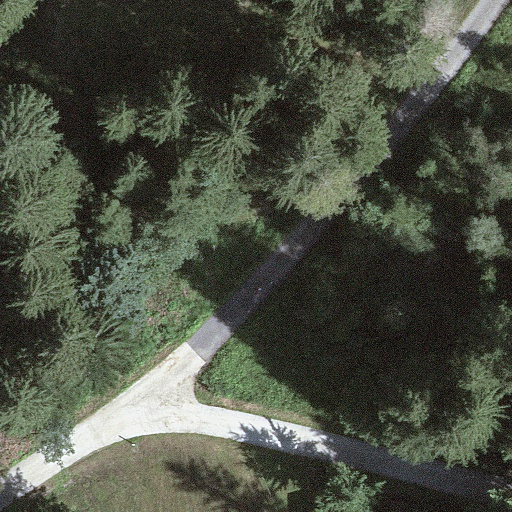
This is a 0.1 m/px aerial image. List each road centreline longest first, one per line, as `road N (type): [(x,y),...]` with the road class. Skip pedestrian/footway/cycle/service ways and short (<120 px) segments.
road 1 (track): [(497,0),(145,414)]
road 2 (unclassified): [(511,491),(206,418),(145,414),(63,450),(0,492)]
